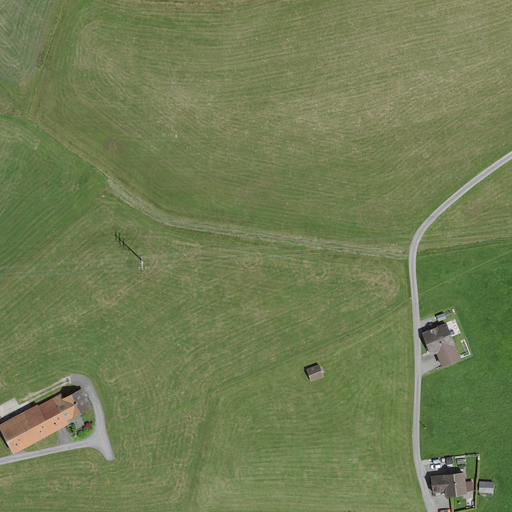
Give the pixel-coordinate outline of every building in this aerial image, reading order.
[(443,324),(419,334),(428,356),(438,351),(441,358),(455,352),(443,324)] [(305,372),(311,384),(324,377),(319,365),(305,372)] [(0,427),(14,453),(66,426),(64,422),(89,409),(79,391),(60,401),(58,397),(0,427)] [(432,498),(463,494),(460,473),(429,478),(432,498)] [(479,484),(478,495),(492,496),(493,484),(479,484)]
